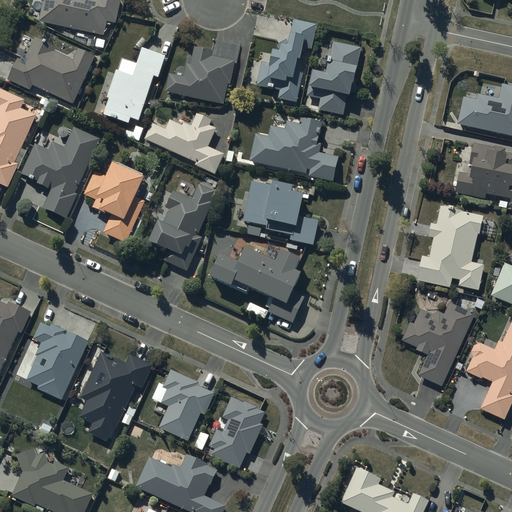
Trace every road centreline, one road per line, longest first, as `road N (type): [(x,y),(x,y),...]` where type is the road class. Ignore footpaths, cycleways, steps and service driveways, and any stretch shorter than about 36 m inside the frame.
road 1 (tertiary): [(436,29),(359,372)]
road 2 (tertiary): [(328,361),(405,22)]
road 3 (residential): [(0,241),(302,381)]
road 4 (residential): [(363,409),(511,476)]
